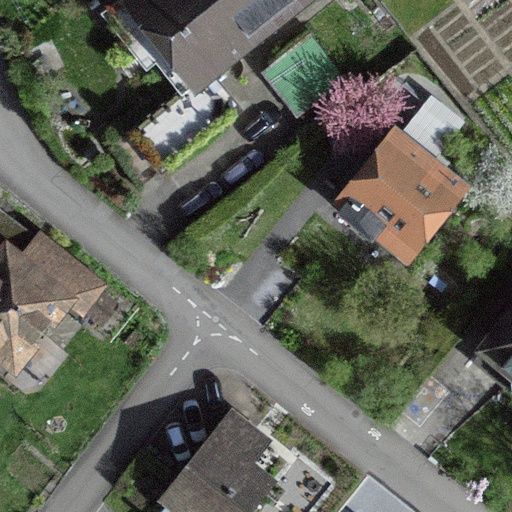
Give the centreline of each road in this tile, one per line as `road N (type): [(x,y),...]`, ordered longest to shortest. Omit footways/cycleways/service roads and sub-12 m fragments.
road 1 (residential): [(214,324),(448,511)]
road 2 (residential): [(0,132),(49,189),(214,324)]
road 3 (residential): [(214,324),(67,511)]
